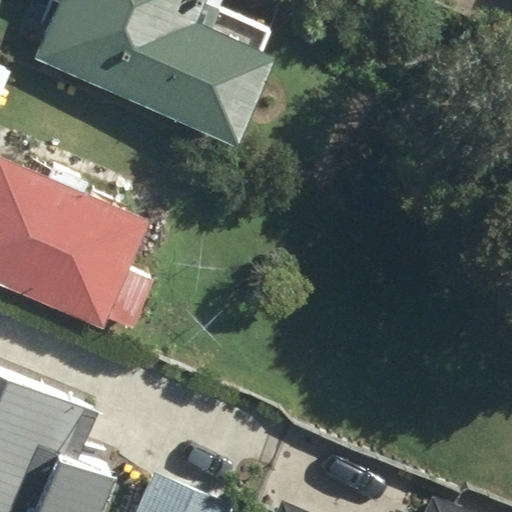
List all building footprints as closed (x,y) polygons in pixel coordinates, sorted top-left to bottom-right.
[(53,0),(35,43),(247,130),(285,37),(205,7),(207,0),(53,0)] [(0,100),(18,62),(0,53),(0,100)] [(157,204),(2,139),(0,143),(0,269),(110,315),(114,306),(137,316),(160,263),(136,253),(157,204)] [(0,495),(41,511),(46,511),(50,502),(75,511),(103,511),(125,460),(86,444),(105,397),(95,393),(0,353),(0,495)] [(230,511),(238,494),(159,463),(139,511),(230,511)] [(311,502),(286,492),(277,511),(504,511),(438,485),(428,511),(401,501),(396,511),(385,511),(368,505),(365,511),(347,511),(313,498),(311,502)]
